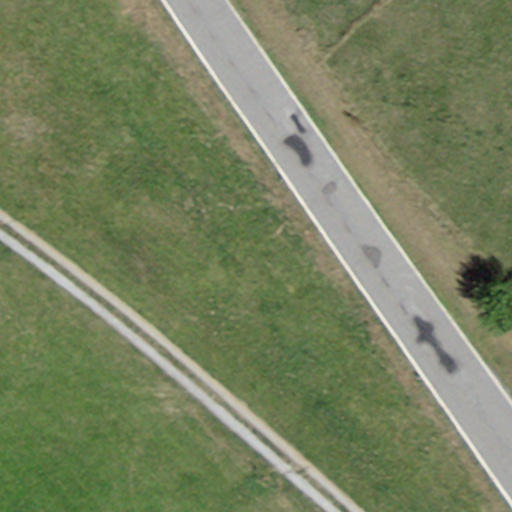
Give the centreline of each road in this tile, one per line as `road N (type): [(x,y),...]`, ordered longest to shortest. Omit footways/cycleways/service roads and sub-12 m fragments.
road 1 (unclassified): [(511,452),(194,0)]
road 2 (track): [(332,511),(122,325),(0,235)]
